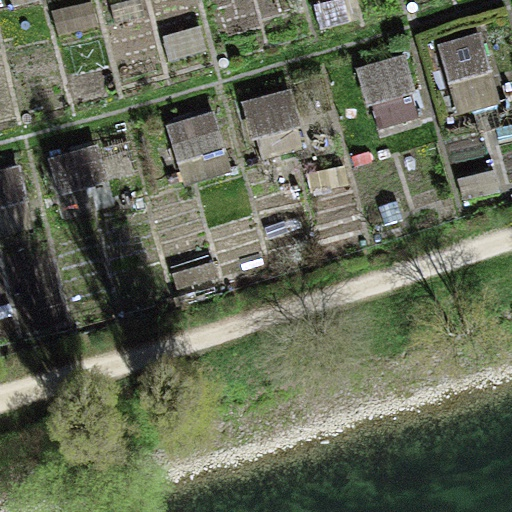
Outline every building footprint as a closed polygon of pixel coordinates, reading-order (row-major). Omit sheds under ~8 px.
[(9,0),(12,10),(55,0),(9,0)] [(458,119),(500,107),(479,34),(437,46),(458,119)] [(414,98),(417,97),(406,57),(356,71),(367,110),(372,109),(378,132),(420,120),(414,98)] [(293,91),(241,104),(252,145),(259,142),(264,161),(304,151),(299,132),(303,131),(293,91)] [(182,190),(232,176),(213,109),(164,123),(182,190)] [(47,161),(64,220),(115,205),(98,146),(47,161)] [(0,239),(33,232),(27,205),(28,205),(20,167),(13,169),(12,165),(0,167),(0,239)]
